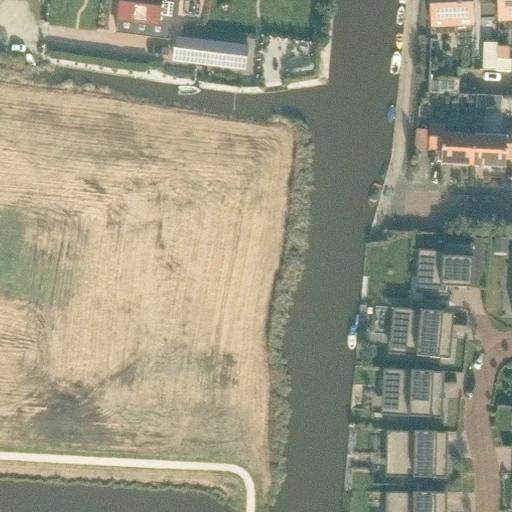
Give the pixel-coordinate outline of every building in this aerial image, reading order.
[(118,0),(116,20),(157,25),(160,0),(118,0)] [(511,0),(496,0),(498,22),(511,21),(511,0)] [(428,8),(429,29),(472,27),(471,6),(428,8)] [(175,39),(172,63),(244,72),(247,48),(175,39)] [(498,44),(484,44),(483,72),(497,72),(498,44)] [(498,62),(498,73),(510,73),(511,63),(498,62)] [(461,81),(433,80),(432,94),(460,95),(461,81)] [(482,115),(505,116),(506,97),(483,96),(482,115)] [(472,166),(474,135),(452,134),(452,131),(443,129),(443,126),(433,126),(431,151),(441,151),(441,164),(472,166)] [(474,135),(472,166),(505,167),(506,159),(511,159),(511,130),(507,131),(507,137),(484,136),(484,132),(475,131),(474,135)] [(443,253),(419,251),(417,278),(424,279),(423,295),(449,297),(449,288),(471,290),(474,245),(443,243),(443,253)] [(443,314),(393,309),(390,336),(398,337),(396,356),(450,361),(452,339),(441,339),(443,314)] [(434,373),(383,371),(382,398),(389,398),(388,417),(442,420),(443,399),(432,398),(434,373)] [(437,434),(386,432),(386,460),(394,460),(393,479),(447,480),(447,459),(436,459),(437,434)] [(385,511),(435,511),(436,494),(385,494),(385,511)]
